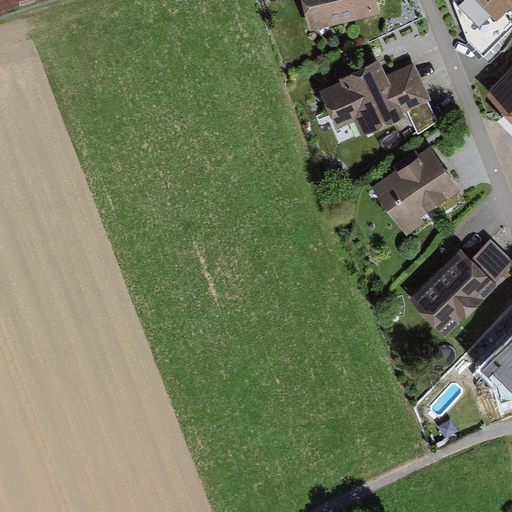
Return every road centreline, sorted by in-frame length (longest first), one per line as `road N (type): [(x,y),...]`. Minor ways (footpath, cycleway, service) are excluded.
road 1 (residential): [(431,0),(511,212)]
road 2 (track): [(322,511),(511,427)]
